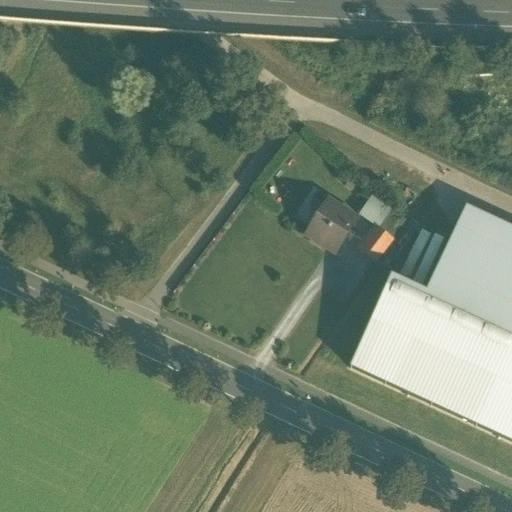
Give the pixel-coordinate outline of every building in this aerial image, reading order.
[(391,209),(372,197),(359,216),(378,229),(391,209)] [(307,237),(334,254),(356,221),(328,204),(307,237)] [(511,229),(465,208),(455,230),(511,256),(511,229)] [(511,256),(455,230),(425,296),(390,280),(349,369),(511,443),(511,256)] [(359,253),(375,265),(393,242),(377,230),(359,253)]
